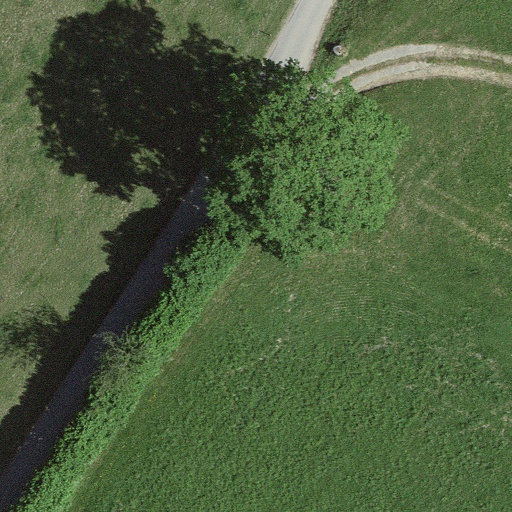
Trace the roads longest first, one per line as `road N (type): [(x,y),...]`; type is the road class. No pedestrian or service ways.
road 1 (residential): [(8,511),(325,0)]
road 2 (track): [(252,125),(337,78),(393,59),(422,55),(511,68)]
